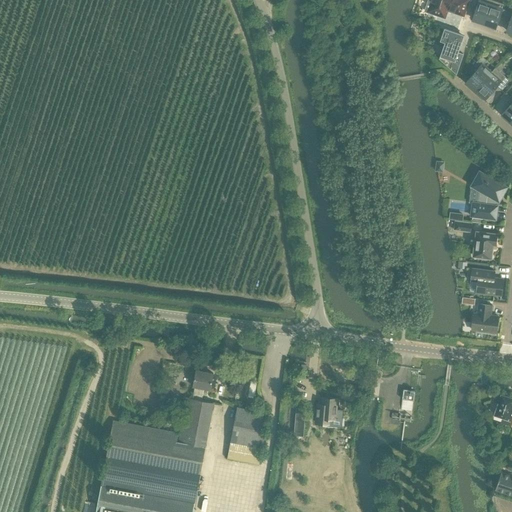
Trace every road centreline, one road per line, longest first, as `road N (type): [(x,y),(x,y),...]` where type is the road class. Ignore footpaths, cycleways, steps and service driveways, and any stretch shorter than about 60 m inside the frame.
road 1 (unclassified): [(324,336),(281,77),(256,0)]
road 2 (tertiary): [(0,297),(324,336)]
road 3 (track): [(52,511),(96,349),(86,336),(0,324)]
road 4 (tertiary): [(504,361),(324,336)]
